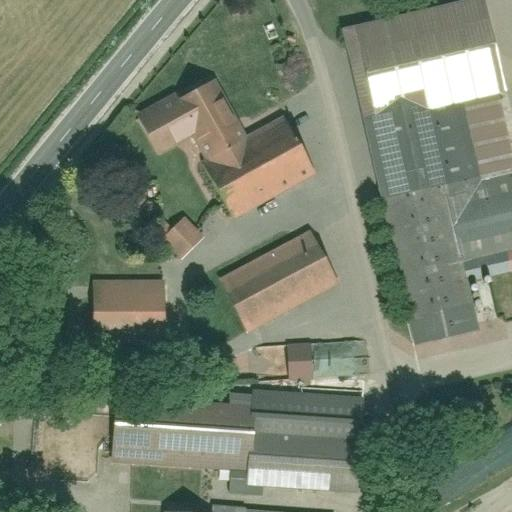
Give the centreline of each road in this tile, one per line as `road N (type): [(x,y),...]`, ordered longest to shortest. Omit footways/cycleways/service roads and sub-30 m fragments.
road 1 (unclassified): [(424,511),(292,0)]
road 2 (tertiary): [(0,221),(179,0)]
